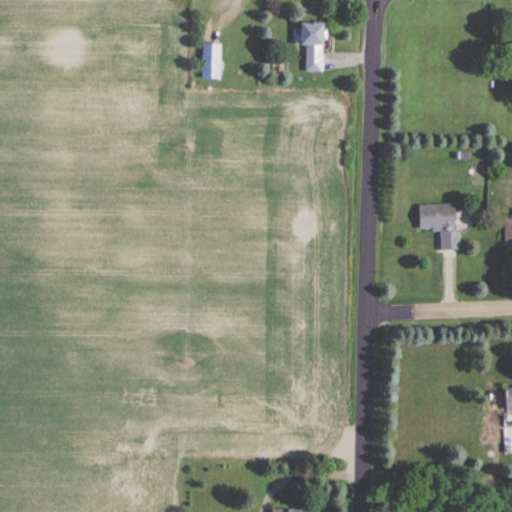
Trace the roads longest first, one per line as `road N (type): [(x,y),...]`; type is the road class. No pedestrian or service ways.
road 1 (tertiary): [(362,511),(374,0)]
road 2 (residential): [(369,314),(511,307)]
